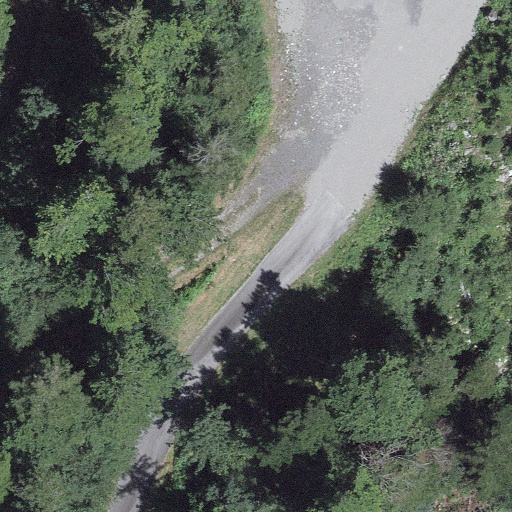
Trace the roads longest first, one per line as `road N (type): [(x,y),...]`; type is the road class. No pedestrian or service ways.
road 1 (track): [(424,0),(376,136),(346,192),(240,307),(198,366),(128,511)]
road 2 (track): [(0,362),(237,217),(288,143),(327,0)]
road 3 (track): [(41,0),(0,131)]
